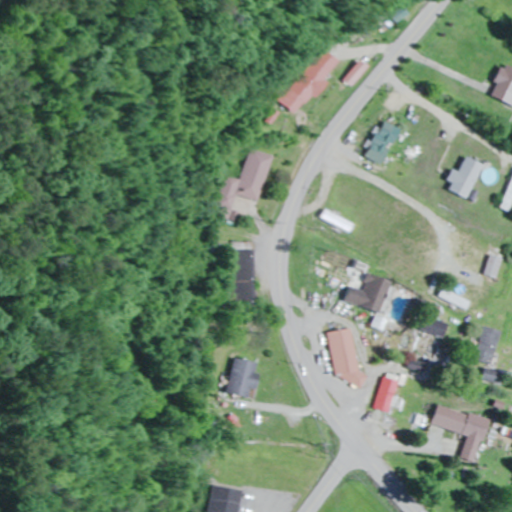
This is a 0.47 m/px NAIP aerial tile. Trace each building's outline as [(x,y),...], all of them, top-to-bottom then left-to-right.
[(384,13),(390,22),(403,13),(398,4),(384,13)] [(278,103),(294,115),(327,72),(311,60),(278,103)] [(511,101),(511,69),(499,64),(485,96),(510,107),(511,101)] [(397,128),(381,119),(361,155),(377,164),(397,128)] [(433,187),(463,199),(479,161),(449,148),(433,187)] [(233,176),(219,216),(234,220),(242,196),(258,201),(274,155),(255,149),(245,180),(233,176)] [(511,213),(511,210),(511,167),(510,167),(497,208),(511,213)] [(258,302),(258,250),(234,250),(234,302),(258,302)] [(498,258),(486,255),(481,274),(494,277),(498,258)] [(387,282),(365,274),(359,289),(347,285),(341,301),(375,314),(387,282)] [(413,356),(428,361),(439,321),(418,316),(414,331),(419,332),(413,356)] [(351,328),(329,331),(337,384),(360,380),(351,328)] [(237,392),(262,397),(270,363),(245,357),(237,392)] [(372,410),(389,413),(395,379),(378,376),(372,410)] [(483,419),(433,404),(427,424),(461,434),(454,458),(470,463),(483,419)] [(249,511),(250,510),(241,509),(245,489),(224,485),(218,511),(249,511)]
